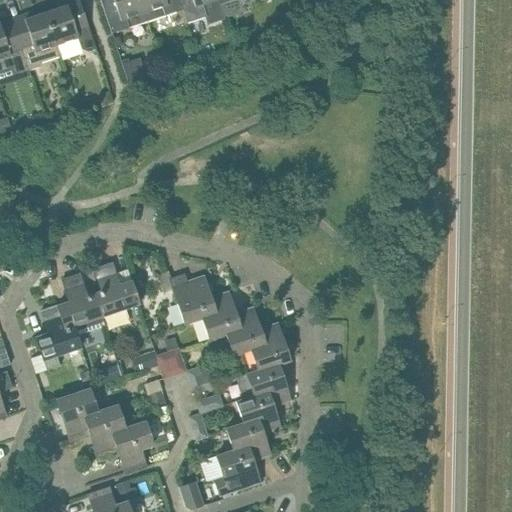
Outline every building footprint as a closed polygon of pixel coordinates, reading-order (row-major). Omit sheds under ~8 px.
[(60,7),(45,12),(56,45),(60,55),(81,48),(87,51),(95,48),(88,29),(80,5),(68,9),(65,0),(58,3),(60,7)] [(99,0),(111,33),(146,22),(139,0),(99,0)] [(139,0),(146,22),(182,10),(178,0),(139,0)] [(178,0),(182,10),(183,10),(187,23),(205,17),(207,25),(224,19),(220,5),(218,0),(178,0)] [(25,24),(13,28),(22,52),(28,71),(38,67),(40,62),(60,55),(56,45),(45,12),(31,17),(29,12),(22,15),(25,24)] [(0,71),(12,67),(14,72),(18,74),(28,71),(22,52),(13,28),(2,32),(0,25),(0,71)] [(101,291),(93,293),(104,327),(114,323),(119,314),(118,310),(138,304),(130,281),(119,285),(111,263),(93,269),(101,291)] [(86,296),(79,274),(61,280),(68,302),(57,306),(64,328),(72,325),(76,336),(104,327),(93,293),(86,296)] [(183,275),(169,280),(184,323),(201,317),(201,318),(215,313),(210,298),(203,276),(186,282),(183,275)] [(228,292),(210,298),(215,313),(201,318),(209,339),(226,333),(239,329),(234,313),(235,313),(228,292)] [(35,337),(42,360),(80,348),(76,336),(72,325),(64,328),(57,306),(39,311),(46,333),(35,337)] [(252,307),(235,313),(234,313),(239,329),(226,333),(233,355),(250,349),(264,345),(259,329),(252,307)] [(277,323),(259,329),(264,345),(250,349),(257,370),(257,371),(277,364),(278,364),(289,360),(277,323)] [(174,375),(185,371),(177,347),(166,351),(174,375)] [(155,355),(154,352),(138,357),(143,370),(158,365),(163,379),(174,375),(166,351),(155,355)] [(189,383),(212,375),(209,364),(185,371),(189,383)] [(277,364),(257,371),(257,370),(245,373),(252,396),(253,396),(266,391),(272,407),(290,401),(278,364),(277,364)] [(98,386),(106,383),(102,370),(94,373),(98,386)] [(212,375),(189,383),(193,394),(216,386),(212,375)] [(97,412),(96,412),(89,388),(56,399),(69,441),(89,434),(90,434),(83,416),(97,412)] [(266,391),(253,396),(252,396),(237,401),(245,423),(250,421),(256,419),(262,434),(279,428),(272,407),(266,391)] [(199,413),(222,406),(218,395),(195,402),(199,413)] [(96,412),(97,412),(83,416),(90,434),(89,434),(97,457),(117,451),(111,432),(124,428),(116,405),(96,412)] [(199,413),(188,417),(195,440),(207,436),(199,413)] [(256,419),(250,421),(245,423),(225,428),(232,450),(233,450),(246,446),(252,461),(270,455),(262,434),(256,419)] [(124,428),(111,432),(117,451),(125,474),(146,467),(140,449),(152,445),(144,421),(124,428)] [(222,477),(214,480),(219,496),(259,482),(252,461),(246,446),(233,450),(232,450),(215,456),(222,477)] [(128,481),(116,485),(119,495),(131,491),(128,481)] [(190,510),(202,506),(194,482),(178,487),(185,508),(190,510)] [(130,511),(126,501),(114,505),(108,488),(87,494),(93,511),(130,511)]
